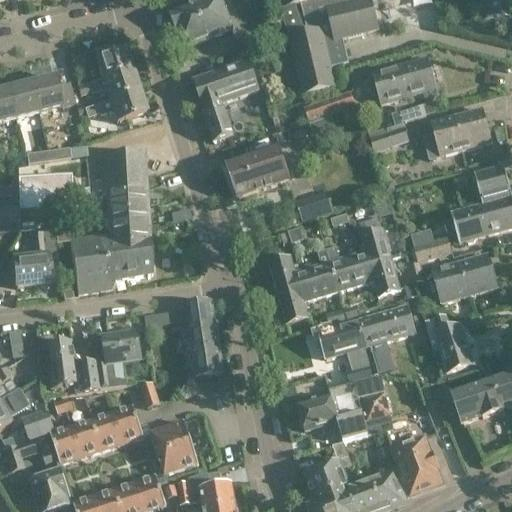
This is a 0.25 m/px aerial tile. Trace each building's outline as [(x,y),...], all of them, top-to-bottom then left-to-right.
[(208,0),(193,6),(207,41),(232,32),(219,0),(208,0)] [(282,0),(285,9),(300,5),(307,35),(289,39),(303,97),(335,89),(331,70),(345,66),(343,58),(346,57),(344,49),(341,50),(339,42),(378,33),(371,0),(358,3),(356,0),(282,0)] [(412,21),(433,17),(429,0),(408,0),(412,21)] [(511,22),(511,0),(483,0),(484,23),(511,22)] [(207,41),(193,6),(168,16),(177,37),(182,51),(207,41)] [(289,35),(302,30),(294,8),(281,13),(289,35)] [(95,61),(96,63),(101,80),(131,71),(124,52),(115,55),(112,47),(94,53),(96,61),(95,61)] [(73,69),(85,66),(82,56),(70,60),(73,69)] [(372,76),(381,108),(436,93),(427,61),(372,76)] [(203,112),(204,112),(221,106),(258,93),(248,64),(193,83),(203,112)] [(92,96),(105,92),(109,103),(138,93),(131,71),(101,80),(76,88),(79,98),(91,94),(92,96)] [(38,116),(62,110),(54,79),(30,85),(38,116)] [(38,116),(30,85),(7,90),(14,121),(38,116)] [(0,124),(14,121),(7,90),(0,92),(0,124)] [(99,118),(113,114),(116,125),(145,115),(138,93),(109,103),(84,111),(87,121),(99,117),(99,118)] [(309,124),(354,109),(349,94),(304,110),(309,124)] [(232,138),(221,106),(204,112),(206,116),(204,116),(213,145),(232,138)] [(300,110),(285,112),(286,122),(302,120),(300,110)] [(422,110),(398,116),(401,127),(425,120),(422,110)] [(491,146),(482,112),(452,120),(462,154),(491,146)] [(109,117),(79,122),(82,138),(112,132),(109,117)] [(335,133),(330,119),(309,126),(314,140),(335,133)] [(424,140),(430,163),(462,154),(452,120),(431,126),(434,138),(424,140)] [(404,127),(369,137),(374,154),(409,144),(404,127)] [(268,129),(245,136),(247,145),(271,138),(268,129)] [(276,148),(226,165),(238,201),(288,184),(276,148)] [(87,158),(86,149),(69,152),(70,160),(87,158)] [(47,153),(48,164),(69,161),(68,150),(47,153)] [(27,166),(48,164),(47,153),(26,156),(27,166)] [(102,196),(106,196),(108,234),(149,230),(143,154),(99,157),(102,196)] [(504,168),(474,176),(482,206),(511,199),(504,168)] [(71,178),(45,179),(46,209),(72,208),(71,178)] [(45,179),(19,181),(20,210),(46,209),(45,179)] [(0,188),(0,199),(12,199),(12,188),(3,188),(0,188)] [(76,193),(72,195),(72,208),(72,211),(90,211),(89,192),(76,193)] [(302,224),(333,214),(327,195),(296,205),(302,224)] [(511,199),(482,206),(482,207),(451,215),(460,246),(465,245),(468,246),(474,245),(476,242),(511,232),(511,199)] [(19,209),(0,209),(0,234),(10,234),(19,234),(19,209)] [(334,228),(350,223),(347,215),(332,219),(334,228)] [(378,300),(401,293),(383,232),(382,232),(379,222),(364,227),(367,237),(360,239),(363,249),(360,250),(361,254),(355,256),(354,253),(350,254),(351,257),(339,261),(336,249),(317,255),(321,266),(312,269),(311,266),(304,268),(305,271),(299,273),(297,267),(294,268),(291,259),(268,266),(286,327),(309,320),(306,310),(309,309),(308,305),(370,286),(371,290),(375,289),(378,300)] [(111,292),(114,283),(152,277),(149,230),(108,234),(108,238),(69,242),(77,297),(111,292)] [(289,238),(282,240),(284,248),(292,246),(293,249),(304,246),(301,234),(289,238)] [(16,290),(50,286),(50,283),(59,281),(56,256),(53,235),(29,238),(31,259),(12,261),(16,290)] [(427,264),(453,257),(449,241),(415,250),(419,266),(427,264)] [(469,300),(497,292),(488,258),(460,266),(469,300)] [(429,270),(427,264),(419,266),(410,268),(412,277),(421,275),(420,273),(429,270)] [(442,307),(469,300),(460,266),(433,274),(442,307)] [(412,284),(403,287),(407,301),(416,298),(412,284)] [(195,380),(223,376),(212,305),(184,309),(195,380)] [(358,318),(356,309),(344,313),(347,321),(358,318)] [(407,310),(359,324),(367,350),(414,337),(407,310)] [(345,322),(343,313),(326,318),(329,326),(345,322)] [(446,375),(474,367),(462,329),(450,333),(445,318),(424,324),(431,349),(438,347),(446,375)] [(355,383),(365,380),(372,380),(366,351),(367,350),(359,324),(318,336),(321,347),(319,348),(322,359),(325,358),(326,362),(348,356),(352,373),(346,374),(349,385),(355,383)] [(141,362),(137,334),(103,339),(107,365),(96,366),(100,392),(113,390),(112,383),(114,382),(112,369),(110,368),(109,367),(141,362)] [(74,386),(76,396),(100,392),(96,366),(96,363),(79,366),(79,368),(75,369),(71,343),(49,346),(53,376),(50,376),(52,391),(66,389),(66,390),(69,390),(68,387),(74,386)] [(21,346),(12,347),(13,359),(23,358),(21,346)] [(491,376),(488,369),(482,371),(484,379),(491,376)] [(0,403),(12,396),(21,391),(8,370),(0,374),(0,403)] [(511,374),(451,396),(457,414),(462,428),(483,420),(483,421),(503,414),(503,413),(511,409),(511,374)] [(372,380),(365,380),(355,383),(368,439),(378,436),(392,433),(387,411),(394,409),(391,395),(383,397),(380,381),(372,380)] [(337,403),(332,405),(338,425),(344,446),(368,439),(355,383),(349,385),(349,387),(334,390),(337,403)] [(143,396),(154,393),(152,385),(140,389),(143,396)] [(457,414),(451,396),(447,387),(433,392),(442,420),(457,414)] [(297,407),(305,434),(337,425),(338,425),(332,405),(337,403),(334,390),(328,392),(329,398),(297,407)] [(28,404),(21,391),(12,396),(19,409),(28,404)] [(154,393),(143,396),(145,404),(157,400),(154,393)] [(157,400),(145,404),(148,411),(159,407),(157,400)] [(71,401),(62,403),(66,414),(74,411),(71,401)] [(66,414),(62,403),(54,406),(58,416),(66,414)] [(0,405),(0,432),(12,426),(0,405)] [(112,417),(122,447),(143,440),(133,410),(112,417)] [(54,511),(72,506),(58,464),(57,464),(48,436),(54,434),(47,414),(22,422),(29,444),(5,452),(12,475),(25,471),(21,461),(42,453),(43,456),(41,456),(47,472),(52,470),(54,475),(30,483),(39,511),(54,511)] [(102,454),(122,447),(112,417),(92,424),(102,454)] [(71,430),(81,461),(102,454),(92,424),(71,430)] [(150,436),(157,457),(191,446),(185,425),(150,436)] [(71,430),(50,437),(60,468),(81,461),(71,430)] [(410,499),(442,487),(430,454),(432,451),(430,446),(427,445),(425,440),(393,452),(410,499)] [(198,467),(191,446),(157,457),(164,478),(198,467)] [(387,448),(376,452),(379,461),(390,457),(387,448)] [(348,489),(339,463),(306,475),(305,475),(314,501),(348,489)] [(380,511),(389,511),(406,506),(394,473),(369,482),(380,511)] [(135,485),(143,511),(156,511),(166,509),(156,478),(135,485)] [(187,483),(187,486),(177,487),(181,507),(202,503),(203,511),(235,511),(231,487),(204,492),(202,478),(187,483)] [(380,511),(369,482),(348,490),(346,491),(353,511),(380,511)] [(143,511),(135,485),(114,492),(120,511),(143,511)] [(166,491),(169,501),(177,498),(174,488),(166,491)] [(353,511),(346,491),(348,490),(348,489),(314,501),(306,504),(308,511),(353,511)] [(120,511),(114,492),(94,499),(98,511),(120,511)] [(98,511),(94,499),(73,506),(74,511),(98,511)]
